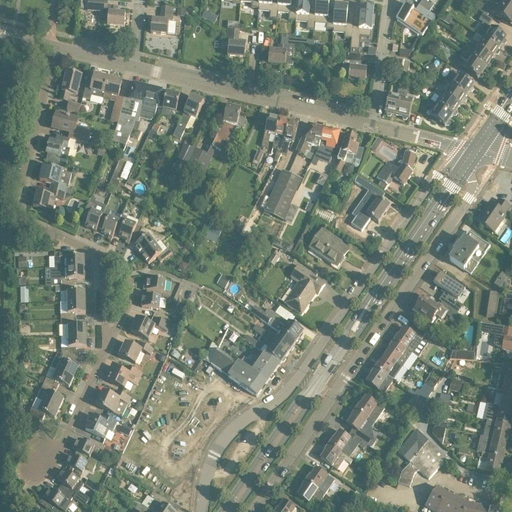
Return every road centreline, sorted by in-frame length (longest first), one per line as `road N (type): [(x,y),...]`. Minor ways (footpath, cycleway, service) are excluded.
road 1 (residential): [(458,147),(295,381),(217,445),(200,511)]
road 2 (secondary): [(229,511),(471,163)]
road 3 (residential): [(255,511),(469,198),(471,163)]
road 4 (residential): [(373,126),(56,49)]
road 5 (residential): [(103,256),(26,223),(19,207),(56,49)]
road 6 (residential): [(29,478),(67,428),(106,349)]
